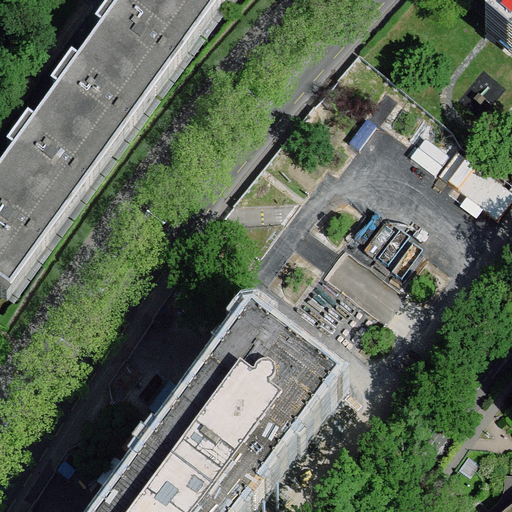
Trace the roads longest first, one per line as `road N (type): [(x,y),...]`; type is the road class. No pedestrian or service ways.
road 1 (primary): [(0,509),(178,236),(375,0)]
road 2 (primary): [(310,0),(154,186),(0,419)]
road 3 (residential): [(511,222),(301,511)]
road 4 (residential): [(398,511),(511,349)]
